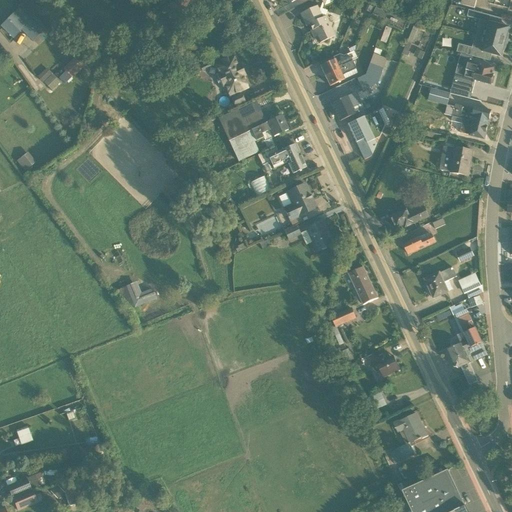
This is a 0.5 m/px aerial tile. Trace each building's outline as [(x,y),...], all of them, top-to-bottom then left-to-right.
[(233,10),(228,0),(215,0),(222,15),(233,10)] [(474,9),(476,0),(461,0),(460,6),(474,9)] [(367,5),(364,12),(370,14),(373,9),(367,5)] [(335,36),(326,18),(322,19),(316,7),(299,16),(305,28),(308,26),(317,45),(335,36)] [(375,9),(372,15),(384,20),(386,14),(375,9)] [(46,38),(18,10),(7,21),(1,28),(13,40),(21,32),(32,43),(33,42),(38,46),(46,38)] [(480,21),(476,36),(508,45),(510,29),(490,24),(492,18),(469,11),(467,18),(480,21)] [(415,24),(401,55),(407,58),(410,53),(408,52),(418,30),(424,33),(426,29),(415,24)] [(502,58),(508,45),(476,36),(473,49),(459,45),(457,53),(490,62),(491,56),(502,58)] [(362,91),(377,84),(386,60),(379,58),(381,52),(374,49),(365,76),(356,80),(362,91)] [(319,67),(324,76),(356,58),(361,56),(358,50),(343,57),(341,54),(334,58),(335,60),(319,67)] [(416,50),(413,57),(421,61),(424,53),(416,50)] [(224,88),(233,107),(245,102),(240,92),(247,89),(242,78),(245,76),(240,66),(237,67),(232,56),(212,65),(219,79),(216,81),(221,90),(224,88)] [(361,68),(356,58),(324,76),(329,87),(344,80),(344,79),(356,74),(355,71),(361,68)] [(82,69),(73,59),(62,69),(65,73),(59,78),(65,84),(82,69)] [(493,69),(469,63),(464,79),(492,86),(494,76),(491,76),(493,69)] [(51,75),(46,69),(37,78),(42,83),(51,75)] [(51,91),(59,84),(52,76),(43,83),(51,91)] [(450,95),(432,90),(429,101),(447,106),(450,95)] [(356,93),(331,105),(339,122),(364,110),(356,93)] [(227,115),(218,120),(239,163),(259,153),(253,143),(262,139),(264,142),(288,130),(281,116),(266,123),(259,109),(268,104),(265,97),(227,115)] [(463,120),(470,122),(487,126),(491,111),(474,107),(473,110),(455,105),(454,108),(448,106),(445,115),(452,117),(463,120)] [(214,113),(218,120),(227,115),(224,108),(214,113)] [(382,109),(347,125),(364,161),(370,157),(376,145),(374,141),(378,139),(384,125),(388,123),(382,109)] [(452,117),(446,137),(458,140),(459,134),(483,140),(487,126),(470,122),(469,127),(462,125),(463,120),(452,117)] [(425,137),(444,142),(445,137),(426,132),(425,137)] [(305,169),(293,145),(288,147),(287,144),(278,149),(279,151),(277,153),(274,148),(257,157),(265,173),(285,164),(291,175),(305,169)] [(468,177),(473,152),(444,147),(439,172),(468,177)] [(17,160),(24,171),(37,163),(30,152),(17,160)] [(264,177),(251,183),(258,198),(271,191),(264,177)] [(316,210),(304,186),(278,198),(292,227),(302,223),(299,218),(316,210)] [(415,206),(391,218),(395,225),(396,225),(398,229),(403,226),(404,229),(429,217),(423,204),(427,202),(423,194),(411,200),(415,206)] [(261,235),(279,226),(275,216),(257,224),(261,235)] [(442,219),(432,224),(435,230),(445,225),(442,219)] [(327,233),(322,223),(300,234),(306,246),(310,243),(315,253),(331,245),(325,234),(327,233)] [(300,235),(296,226),(283,233),(287,241),(300,235)] [(419,237),(403,244),(409,256),(437,243),(433,236),(422,241),(419,237)] [(469,241),(453,248),(456,254),(472,247),(469,241)] [(470,250),(457,256),(461,266),(474,260),(470,250)] [(363,268),(348,275),(364,306),(378,299),(363,268)] [(453,291),(449,282),(457,278),(452,268),(424,280),(433,299),(453,291)] [(475,274),(458,282),(464,295),(466,294),(468,300),(471,308),(481,305),(478,295),(482,293),(482,287),(475,274)] [(131,288),(138,305),(156,298),(154,291),(142,296),(137,285),(131,288)] [(455,315),(453,317),(462,336),(457,338),(461,345),(470,364),(487,356),(466,311),(464,312),(461,306),(453,309),(455,315)] [(339,326),(356,319),(351,308),(334,315),(339,326)] [(461,345),(446,351),(455,371),(470,364),(461,345)] [(349,349),(341,352),(346,363),(354,360),(349,349)] [(383,379),(400,371),(395,359),(391,361),(387,353),(374,360),(375,362),(370,364),(375,375),(380,372),(383,379)] [(362,361),(349,367),(353,376),(366,370),(362,361)] [(380,394),(367,400),(372,412),(386,406),(380,394)] [(416,455),(415,443),(428,437),(425,430),(424,431),(416,414),(393,425),(397,434),(399,433),(405,445),(389,453),(395,465),(416,455)] [(28,429),(16,433),(21,446),(33,442),(28,429)] [(467,511),(448,471),(403,492),(411,511),(467,511)] [(40,474),(6,487),(11,498),(46,485),(44,482),(43,482),(40,474)] [(376,482),(365,488),(370,497),(381,491),(376,482)] [(57,500),(63,494),(56,486),(50,492),(57,500)] [(62,489),(63,494),(67,507),(75,505),(74,501),(79,500),(76,488),(71,489),(70,486),(62,489)] [(17,511),(37,504),(31,490),(11,498),(16,511),(17,511)]
